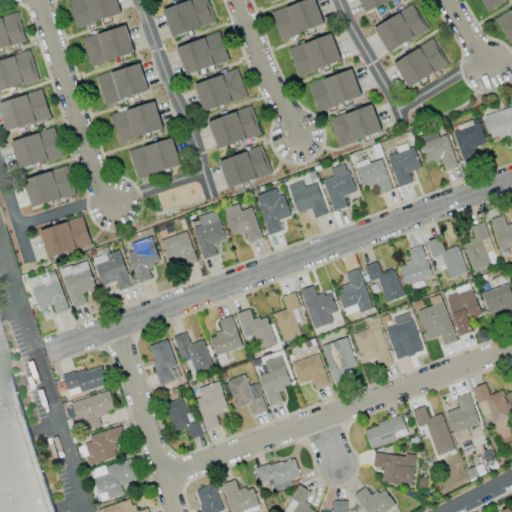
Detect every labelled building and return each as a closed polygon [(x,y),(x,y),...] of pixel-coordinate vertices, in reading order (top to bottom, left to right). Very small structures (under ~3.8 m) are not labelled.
[(68,0),(77,27),(120,14),(116,0),(68,0)] [(214,23),(207,0),(188,0),(162,8),(171,36),(214,23)] [(323,24),(314,0),(303,0),(270,13),(280,40),(323,24)] [(358,0),(363,11),(393,0),(358,0)] [(504,0),(479,0),(486,11),(504,0)] [(373,27),(387,52),(426,31),(413,5),(373,27)] [(511,43),(511,8),(494,19),(510,44),(511,43)] [(0,48),(24,41),(16,14),(0,18),(0,48)] [(90,67),(134,53),(125,25),(81,39),(90,67)] [(176,46),(184,74),(228,61),(219,33),(176,46)] [(341,61),(330,33),(287,49),(298,77),(341,61)] [(407,87),(446,66),(432,40),(393,62),(407,87)] [(0,90),(37,80),(29,51),(0,59),(0,90)] [(102,103),(147,93),(141,65),(95,75),(102,103)] [(246,97),(237,69),(193,84),(203,112),(246,97)] [(360,98),(352,69),(308,83),(317,111),(360,98)] [(50,118),(41,90),(0,102),(0,115),(5,131),(50,118)] [(109,114),(118,143),(162,130),(154,101),(109,114)] [(328,119),(337,147),(381,132),(372,104),(328,119)] [(208,120),(217,149),(260,135),(251,106),(208,120)] [(489,139),(506,136),(508,145),(511,144),(511,108),(484,114),(489,139)] [(472,148),(485,143),(478,123),(452,132),(463,162),(476,158),(472,148)] [(10,141),(19,170),(62,157),(53,128),(10,141)] [(456,166),(446,135),(438,137),(436,131),(417,137),(426,163),(440,159),(443,170),(456,166)] [(180,166),(172,138),(128,151),(136,179),(180,166)] [(227,188),(271,175),(263,147),(219,159),(227,188)] [(391,190),(381,158),(369,162),(368,159),(353,163),(361,187),(375,182),(379,194),(391,190)] [(322,180),(331,211),(346,207),(342,196),(354,192),(346,163),(329,168),(332,177),(322,180)] [(31,207),(73,195),(65,167),(22,179),(31,207)] [(296,213),(310,209),(313,218),(326,214),(316,183),(304,187),(302,181),(287,185),(296,213)] [(290,216),(283,195),(278,196),(275,188),(254,196),(268,235),(281,230),(277,220),(290,216)] [(252,207),(240,210),(238,204),(222,208),(229,236),(245,231),(248,242),(260,239),(252,207)] [(225,240),(215,211),(197,216),(200,225),(192,228),(202,259),(216,255),(212,244),(225,240)] [(500,250),(511,246),(511,223),(505,225),(502,215),(490,219),(500,250)] [(39,230),(47,258),(91,245),(82,217),(39,230)] [(472,271),(490,264),(485,252),(493,250),(483,222),(470,227),(474,238),(462,242),(472,271)] [(159,240),(166,260),(180,256),(183,266),(196,262),(186,231),(159,240)] [(126,245),(138,283),(151,279),(147,267),(159,263),(151,237),(126,245)] [(448,279),(466,273),(457,245),(443,250),(439,237),(426,241),(435,266),(443,263),(448,279)] [(398,266),(406,286),(432,276),(420,245),(408,250),(412,261),(398,266)] [(100,285),(116,281),(118,290),(130,287),(120,250),(93,257),(100,285)] [(59,269),(72,308),(85,303),(82,293),(95,289),(86,261),(59,269)] [(386,303),(404,296),(393,268),(380,273),(376,261),(363,266),(369,281),(377,278),(386,303)] [(345,316),(371,308),(358,269),(344,273),(348,285),(335,289),(345,316)] [(30,288),(38,309),(51,304),(55,314),(68,309),(53,270),(37,275),(41,285),(30,288)] [(458,336),(472,332),(468,319),(480,315),(470,283),(455,288),(457,294),(446,297),(458,336)] [(332,322),(330,314),(336,312),(330,292),(315,296),(312,285),(299,289),(311,329),(332,322)] [(487,314),(504,310),(505,317),(511,315),(511,294),(510,285),(482,291),(487,314)] [(273,313),(282,341),(300,335),(296,323),(300,321),(296,308),(299,308),(294,292),(281,297),(285,309),(273,313)] [(443,345),(456,341),(442,301),(416,310),(426,340),(439,335),(443,345)] [(385,329),(395,359),(409,354),(405,343),(417,339),(407,308),(391,313),(395,326),(385,329)] [(267,316),(252,320),(249,309),(237,312),(243,337),(252,335),(256,349),(274,345),(267,316)] [(242,347),(231,315),(217,320),(221,331),(208,336),(219,366),(227,362),(224,353),(242,347)] [(352,334),(361,362),(375,357),(378,368),(391,364),(376,316),(365,320),(368,329),(352,334)] [(203,339),(189,344),(185,332),(172,336),(180,360),(189,357),(193,372),(211,366),(203,339)] [(334,385),(347,381),(343,369),(355,365),(346,337),(321,346),(334,385)] [(146,347),(161,385),(180,378),(166,339),(146,347)] [(0,511),(49,511),(0,346),(0,511)] [(328,385),(318,354),(291,363),(298,384),(311,379),(314,389),(328,385)] [(290,385),(280,356),(263,362),(267,372),(258,375),(269,406),(282,402),(277,390),(290,385)] [(106,384),(100,365),(62,377),(68,396),(106,384)] [(226,381),(235,408),(248,404),(251,416),(266,411),(256,383),(247,386),(244,375),(226,381)] [(215,415),(227,411),(218,381),(192,390),(205,430),(218,426),(215,415)] [(493,424),(511,418),(502,390),(488,395),(484,383),(471,388),(481,416),(489,414),(493,424)] [(114,410),(109,391),(71,401),(79,431),(100,426),(97,414),(114,410)] [(455,396),(458,407),(446,411),(455,442),(469,438),(466,427),(478,424),(469,393),(455,396)] [(172,431),(185,427),(190,439),(202,435),(194,411),(186,413),(180,397),(163,403),(172,431)] [(442,413),(427,417),(424,406),(411,410),(416,428),(426,425),(435,456),(453,450),(442,413)] [(363,430),(370,448),(407,434),(400,415),(363,430)] [(117,456),(113,442),(124,439),(120,425),(89,434),(92,442),(79,446),(85,466),(117,456)] [(411,485),(415,457),(374,451),(372,466),(382,468),(380,481),(411,485)] [(254,469),(259,487),(270,483),(273,491),(291,485),(290,479),(299,476),(293,457),(254,469)] [(122,495),(119,484),(137,479),(132,459),(90,470),(98,501),(122,495)] [(230,511),(241,511),(258,507),(252,486),(238,491),(234,480),(222,484),(230,511)] [(216,511),(222,510),(213,484),(194,490),(200,511),(216,511)] [(310,511),(313,508),(304,504),(309,491),(297,485),(285,511),(310,511)] [(370,496),(365,488),(354,494),(364,511),(385,511),(395,507),(384,488),(370,496)] [(102,511),(147,511),(146,508),(135,511),(131,499),(101,508),(102,511)] [(346,511),(347,501),(333,500),(332,511),(319,511),(318,511),(346,511)]
